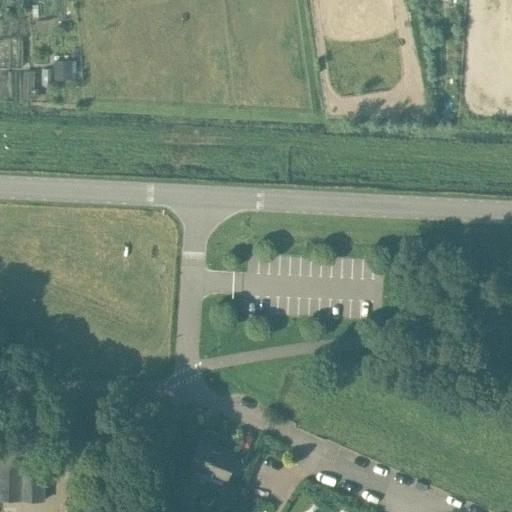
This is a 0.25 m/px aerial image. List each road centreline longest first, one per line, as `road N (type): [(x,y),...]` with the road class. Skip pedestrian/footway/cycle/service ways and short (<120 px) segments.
road 1 (secondary): [(511,211),(197,195)]
road 2 (secondary): [(197,195),(0,186)]
road 3 (unclassified): [(185,386),(197,195)]
